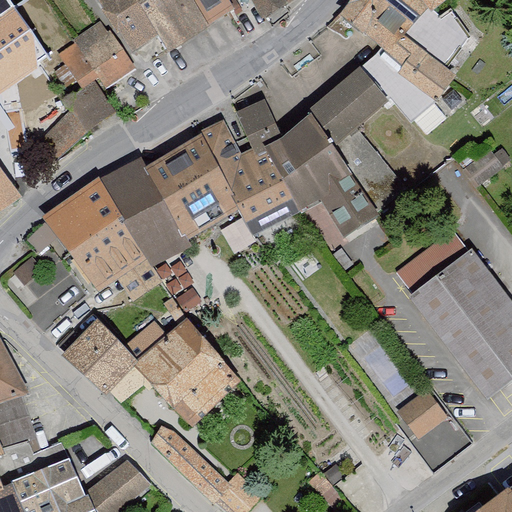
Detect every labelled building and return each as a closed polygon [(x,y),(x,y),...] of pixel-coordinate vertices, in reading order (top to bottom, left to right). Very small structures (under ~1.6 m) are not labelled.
[(19,0),(0,0),(0,85),(53,54),(19,0)] [(96,0),(136,57),(158,42),(169,57),(213,30),(190,0),(96,0)] [(190,0),(213,30),(237,11),(228,0),(190,0)] [(276,0),(246,0),(261,26),(284,13),(276,0)] [(276,0),(284,13),(298,5),(295,0),(276,0)] [(358,0),(341,26),(381,59),(439,108),(482,42),(455,11),(462,0),(358,0)] [(72,109),(88,132),(117,112),(102,91),(136,69),(111,30),(108,32),(101,22),(73,41),(76,47),(60,60),(64,65),(54,73),(66,89),(77,81),(82,89),(71,97),(65,100),(72,109)] [(381,59),(307,110),(312,113),(333,143),(380,215),(406,195),(361,139),(390,105),(413,135),(439,108),(381,59)] [(312,113),(284,136),(265,100),(238,119),(259,161),(269,155),(301,210),(321,199),(344,239),(380,215),(333,143),(312,113)] [(41,142),(55,161),(88,132),(72,109),(41,142)] [(238,119),(199,140),(201,144),(240,210),(253,236),(301,210),(269,155),(259,161),(238,119)] [(189,240),(240,210),(201,144),(146,167),(189,240)] [(189,240),(146,167),(142,157),(99,177),(122,216),(153,267),(193,247),(189,240)] [(0,167),(0,212),(21,197),(0,167)] [(59,237),(69,252),(122,216),(99,177),(42,217),(47,222),(59,237)] [(122,216),(69,252),(99,292),(118,280),(134,302),(163,282),(153,267),(122,216)] [(47,222),(28,240),(41,254),(59,237),(47,222)] [(511,313),(454,236),(394,280),(489,406),(511,388),(511,313)] [(33,257),(14,274),(25,286),(44,270),(33,257)] [(173,293),(194,281),(181,259),(160,271),(173,293)] [(154,325),(124,353),(140,370),(136,374),(148,386),(193,434),(244,387),(188,325),(170,343),(154,325)] [(98,330),(65,363),(108,404),(111,400),(123,411),(148,386),(136,374),(140,370),(124,353),(98,330)] [(2,345),(0,346),(0,411),(23,404),(31,401),(2,345)] [(425,398),(398,420),(418,446),(445,424),(425,398)] [(23,404),(0,411),(0,470),(41,457),(23,404)] [(165,434),(150,450),(213,510),(229,492),(165,434)] [(41,457),(0,470),(0,471),(10,494),(15,492),(24,511),(126,511),(150,492),(128,471),(88,500),(62,449),(41,457)] [(0,498),(10,494),(0,471),(0,498)] [(318,479),(308,488),(328,511),(339,511),(344,508),(318,479)] [(0,511),(24,511),(15,492),(10,494),(0,498),(0,511)]
